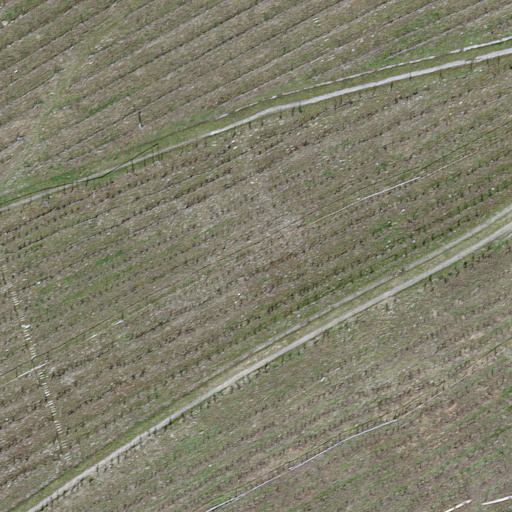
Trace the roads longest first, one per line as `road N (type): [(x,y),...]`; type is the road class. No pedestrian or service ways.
road 1 (track): [(19,511),(243,364),(511,220)]
road 2 (track): [(511,44),(264,110),(0,199)]
